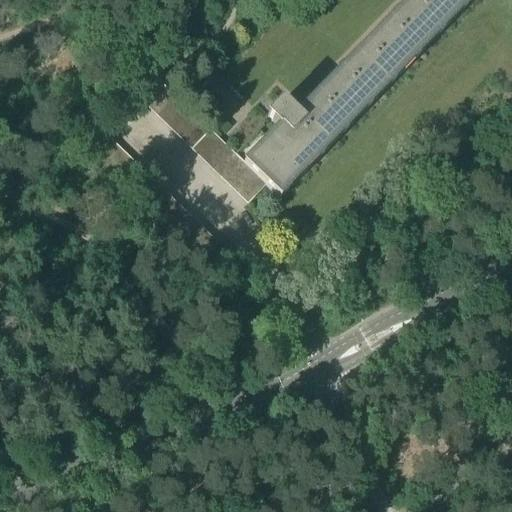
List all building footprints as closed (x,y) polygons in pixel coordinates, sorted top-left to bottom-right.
[(277,130),(242,167),(246,171),(255,179),(264,188),(264,189),(279,203),(474,0),(409,0),(295,120),(280,105),(266,119),(277,130)] [(138,102),(155,84),(147,75),(129,94),(138,102)] [(147,111),(164,92),(155,84),(138,102),(147,111)] [(156,119),(173,101),(164,92),(147,111),(156,119)] [(164,128),(182,109),(173,101),(156,119),(164,128)] [(173,136),(191,117),(182,109),(164,128),(173,136)] [(182,144),(199,126),(191,117),(173,136),(182,144)] [(190,153),(208,134),(199,126),(182,144),(190,153)] [(85,156),(103,138),(95,130),(77,148),(85,156)] [(199,161),(216,142),(208,134),(190,153),(199,161)] [(94,165),(112,147),(103,138),(85,156),(94,165)] [(229,154),(225,151),(220,146),(202,164),(211,173),(229,154)] [(103,174),(121,155),(112,147),(94,165),(103,174)] [(220,181),(237,162),(229,154),(211,173),(220,181)] [(112,182),(130,163),(121,155),(103,174),(112,182)] [(246,171),(242,167),(237,162),(220,181),(228,189),(246,171)] [(121,190),(139,172),(130,163),(112,182),(121,190)] [(237,198),(243,192),(255,179),(246,171),(228,189),(237,198)] [(129,199),(147,180),(139,172),(121,190),(129,199)] [(255,179),(243,192),(237,198),(247,207),(264,189),(264,188),(255,179)] [(138,207),(156,188),(147,180),(129,199),(138,207)] [(147,216),(165,197),(156,188),(138,207),(147,216)] [(156,224),(174,205),(165,197),(147,216),(156,224)] [(165,232),(182,214),(174,205),(156,224),(165,232)] [(173,241),(191,222),(182,214),(165,232),(173,241)] [(182,249),(200,231),(191,222),(173,241),(182,249)] [(191,257),(209,239),(200,231),(182,249),(191,257)] [(200,266),(218,247),(209,239),(191,257),(200,266)] [(209,275),(220,264),(217,262),(225,254),(218,247),(200,266),(209,275)]
